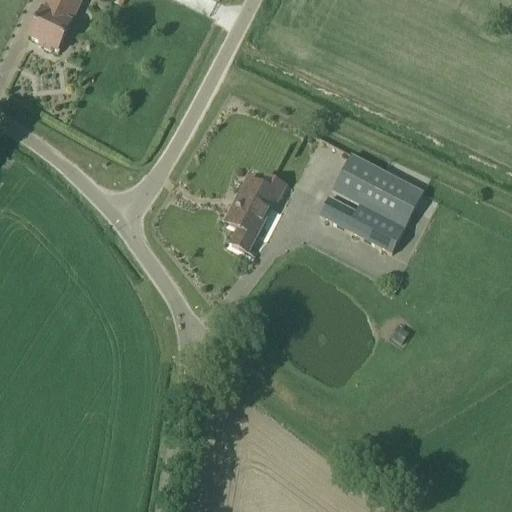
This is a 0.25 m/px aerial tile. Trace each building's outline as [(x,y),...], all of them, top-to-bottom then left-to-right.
[(42,12),(28,40),(42,47),(43,50),(51,54),(54,52),(57,54),(71,25),(82,0),(48,0),(43,12),(42,12)] [(113,0),(111,4),(121,8),(125,0),(113,0)] [(332,194),(360,209),(356,216),(328,201),(319,219),(391,257),(423,197),(350,159),(332,194)] [(266,179),(261,189),(247,182),(239,198),(240,199),(227,225),(239,232),(231,248),(247,256),(277,199),(279,200),(284,189),(266,179)] [(397,330),(390,342),(401,348),(408,337),(397,330)]
